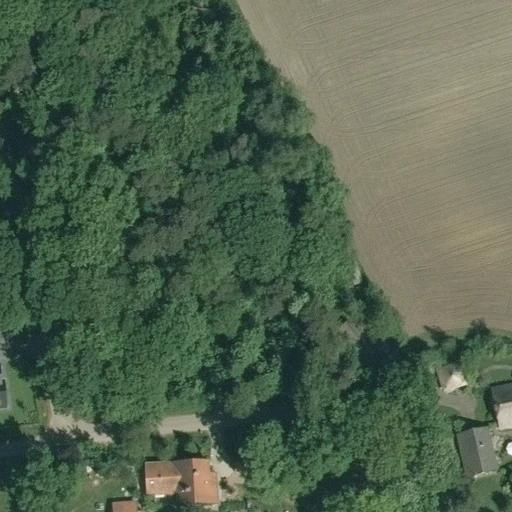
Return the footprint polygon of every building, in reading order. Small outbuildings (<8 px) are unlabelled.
[(355,369),(371,356),(345,324),(329,337),(355,369)] [(443,394),(466,386),(459,364),(435,372),(443,394)] [(501,428),(511,425),(511,386),(493,390),(501,428)] [(466,479),(497,472),(487,429),(457,436),(466,479)] [(269,479),(270,458),(258,457),(234,456),(233,473),(257,476),(257,478),(269,479)] [(176,465),(178,494),(181,494),(181,507),(214,505),(213,491),(209,492),(207,463),(176,465)] [(147,496),(178,494),(176,465),(145,467),(147,496)]
